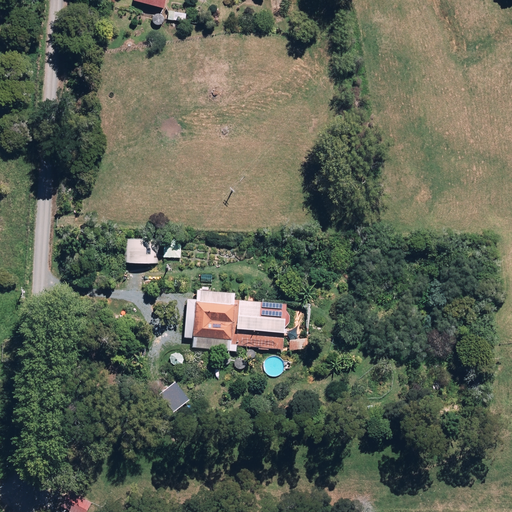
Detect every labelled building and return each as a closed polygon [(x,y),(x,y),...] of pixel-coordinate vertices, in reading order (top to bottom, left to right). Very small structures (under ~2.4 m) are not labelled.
[(187,11),(169,11),(169,23),(187,23),(187,11)] [(156,238),(127,239),(128,262),(157,260),(156,238)] [(236,292),(193,289),(188,350),(236,354),(237,344),(283,348),(286,306),(235,302),(236,292)] [(178,383),(159,396),(173,415),(191,402),(178,383)] [(85,511),(89,501),(73,495),(65,511),(85,511)]
